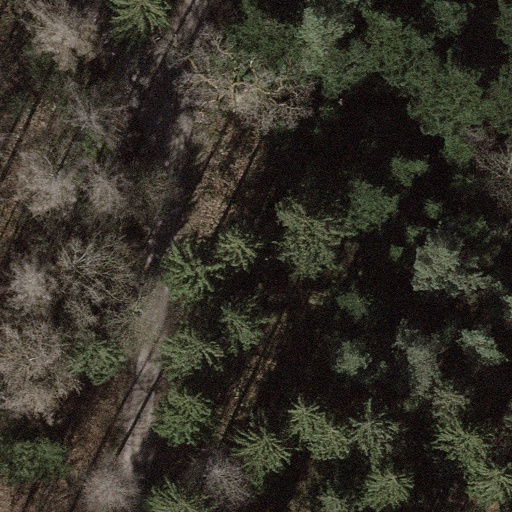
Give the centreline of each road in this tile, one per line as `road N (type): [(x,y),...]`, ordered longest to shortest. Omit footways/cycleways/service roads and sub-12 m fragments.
road 1 (track): [(126,511),(193,0)]
road 2 (track): [(96,0),(174,114)]
